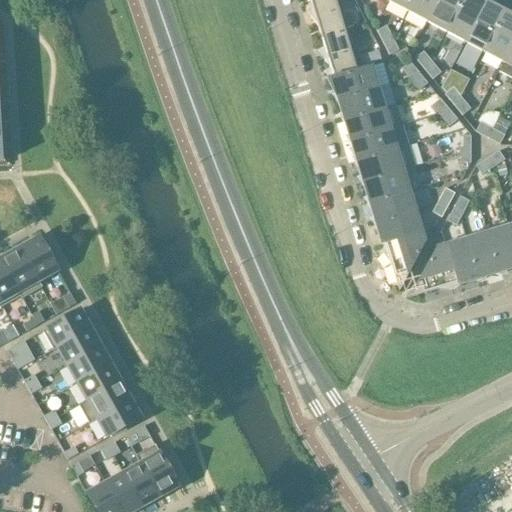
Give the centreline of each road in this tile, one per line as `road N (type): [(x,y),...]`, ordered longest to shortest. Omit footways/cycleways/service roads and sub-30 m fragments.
road 1 (tertiary): [(361,463),(307,377),(263,282),(153,0)]
road 2 (residential): [(511,303),(413,327),(370,304),(272,0)]
road 3 (unclassified): [(361,463),(511,387)]
